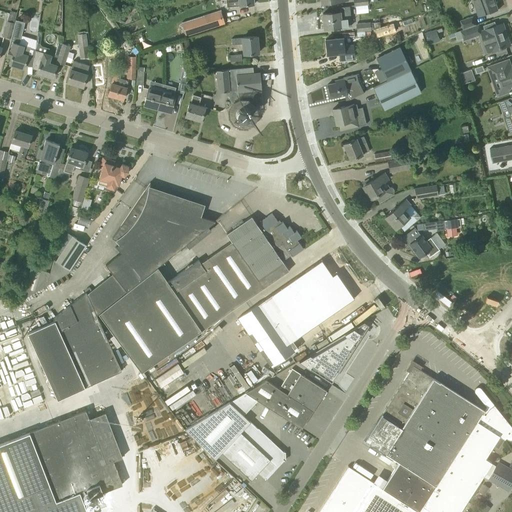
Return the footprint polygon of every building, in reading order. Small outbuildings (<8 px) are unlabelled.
[(473,0),(479,16),(498,10),(494,0),(473,0)] [(331,13),(322,14),(324,29),(334,28),(351,26),(350,19),(349,6),(331,8),(331,13)] [(186,36),(223,24),(219,10),(181,23),(186,36)] [(15,23),(14,23),(17,12),(10,11),(9,14),(7,21),(6,20),(2,35),(11,38),(15,23)] [(460,21),(463,29),(476,25),(473,16),(460,21)] [(6,55),(11,57),(9,64),(23,69),(30,47),(19,43),(25,23),(17,20),(8,49),(6,55)] [(380,27),(379,22),(357,24),(358,31),(364,31),(370,30),(371,30),(380,27)] [(371,30),(372,33),(372,36),(390,31),(389,30),(396,29),(394,23),(380,27),(371,30)] [(485,29),(481,31),(482,32),(488,52),(492,51),(494,51),(501,48),(510,45),(507,36),(503,23),(501,24),(492,27),(485,29)] [(482,32),(481,31),(479,24),(461,30),(455,33),(457,41),(464,39),(464,40),(478,35),(478,33),(482,32)] [(436,29),(424,33),(428,45),(440,40),(436,29)] [(340,38),(325,40),(327,54),(339,53),(340,60),(354,59),(353,44),(349,45),(348,32),(340,33),(340,38)] [(80,59),(89,58),(86,33),(77,34),(80,59)] [(244,54),(258,53),(257,36),(232,38),(233,44),(244,43),(244,54)] [(56,62),(65,65),(68,58),(66,58),(70,46),(62,43),(58,42),(54,56),(57,57),(56,62)] [(381,69),(387,80),(410,69),(399,47),(376,58),(381,69)] [(33,69),(37,70),(36,73),(52,78),(56,65),(49,63),(52,56),(35,50),(33,69)] [(136,56),(127,56),(127,79),(135,79),(136,56)] [(511,92),(511,91),(511,67),(509,59),(487,67),(498,96),(510,92),(511,92)] [(69,73),(66,82),(83,87),(85,78),(87,74),(86,74),(89,66),(74,61),(71,69),(70,69),(69,73)] [(483,65),(475,68),(477,73),(485,71),(483,65)] [(228,92),(229,94),(229,104),(238,103),(239,106),(238,107),(237,107),(236,108),(235,109),(235,110),(234,111),(234,113),(234,114),(234,115),(234,116),(235,117),(235,118),(236,119),(237,120),(237,121),(238,122),(240,122),(241,122),(242,123),(243,123),(244,123),(245,122),(247,122),(248,121),(249,121),(249,120),(250,119),(251,118),(251,117),(252,116),(252,114),(252,113),(252,112),(251,111),(251,110),(250,109),(250,108),(263,107),(261,89),(260,73),(253,73),(253,67),(243,68),(226,69),(216,70),(217,92),(228,91),(228,92)] [(421,92),(410,69),(387,80),(379,84),(378,84),(372,87),(383,110),(421,92)] [(381,69),(374,72),(380,83),(387,80),(381,69)] [(464,84),(476,80),(472,69),(460,73),(464,84)] [(121,74),(114,72),(108,95),(123,99),(126,87),(128,81),(120,78),(121,74)] [(328,88),(327,89),(328,94),(329,94),(330,98),(344,95),(345,100),(350,99),(363,93),(358,81),(357,81),(355,75),(350,78),(344,79),(335,81),(335,83),(327,85),(328,88)] [(181,78),(177,91),(184,93),(188,80),(181,78)] [(162,92),(157,109),(170,112),(175,95),(174,95),(175,90),(172,90),(173,87),(164,85),(162,92)] [(162,92),(148,88),(143,105),(157,109),(162,92)] [(201,121),(205,107),(198,105),(200,97),(192,94),(190,103),(189,102),(185,116),(201,121)] [(511,97),(499,102),(504,114),(506,116),(508,117),(511,117),(511,116),(511,97)] [(366,124),(363,114),(359,115),(356,104),(346,106),(333,109),(336,124),(339,124),(340,130),(366,124)] [(27,147),(31,135),(15,130),(11,141),(20,144),(18,152),(18,153),(17,158),(24,159),(27,147)] [(369,151),(363,136),(356,139),(343,144),(349,160),(362,154),(369,151)] [(59,144),(45,140),(42,150),(39,149),(37,158),(40,159),(35,172),(55,178),(60,159),(55,157),(59,144)] [(511,144),(491,149),(493,162),(511,159),(511,144)] [(82,166),(84,162),(87,152),(70,147),(66,161),(63,171),(71,173),(74,163),(82,166)] [(9,152),(0,150),(0,180),(1,181),(2,177),(3,177),(9,152)] [(391,160),(390,151),(373,154),(375,162),(391,160)] [(99,179),(96,187),(104,190),(105,187),(114,189),(115,184),(118,185),(121,176),(124,176),(128,171),(127,165),(122,164),(119,167),(113,165),(114,161),(102,157),(99,167),(99,169),(101,170),(98,179),(99,179)] [(391,171),(409,167),(407,159),(389,162),(391,171)] [(385,181),(387,179),(384,173),(363,186),(371,199),(375,196),(379,202),(393,193),(394,192),(394,190),(393,188),(391,187),(389,187),(385,181)] [(81,201),(88,179),(88,178),(79,176),(72,198),(81,201)] [(157,266),(207,227),(215,221),(199,216),(201,209),(149,192),(149,189),(150,186),(150,182),(113,237),(118,244),(116,246),(121,253),(105,265),(112,274),(126,291),(157,266)] [(417,198),(437,195),(435,186),(416,189),(417,198)] [(49,200),(48,200),(50,193),(44,191),(42,198),(39,197),(39,211),(45,213),(49,200)] [(393,211),(385,217),(395,229),(398,226),(403,231),(414,222),(409,216),(404,209),(410,204),(405,199),(393,211)] [(126,291),(98,313),(114,334),(121,344),(141,372),(201,330),(201,331),(280,276),(289,271),(281,259),(290,253),(292,256),(303,249),(297,240),(301,237),(296,230),(294,232),(289,226),(287,228),(282,222),(279,224),(272,213),(259,221),(261,224),(258,226),(251,216),(243,222),(226,234),(231,242),(201,263),(199,260),(168,281),(157,266),(126,291)] [(494,215),(489,218),(493,224),(498,221),(494,215)] [(444,220),(422,223),(423,230),(436,228),(436,230),(445,229),(460,227),(460,224),(459,218),(444,220)] [(429,257),(437,251),(439,250),(430,237),(425,241),(421,235),(421,236),(415,228),(401,238),(407,246),(410,244),(419,257),(426,252),(429,257)] [(86,244),(72,236),(56,260),(54,259),(46,285),(69,272),(70,270),(70,269),(86,244)] [(54,259),(57,248),(54,247),(52,252),(43,249),(37,268),(31,266),(23,298),(46,285),(54,259)] [(313,265),(237,318),(271,367),(298,348),(292,340),(300,335),(301,335),(309,329),(316,323),(317,324),(326,318),(325,317),(333,312),(333,313),(342,307),(336,298),(343,292),(348,289),(337,274),(336,274),(332,275),(322,260),(313,265)] [(29,270),(19,267),(16,277),(26,280),(29,270)] [(112,274),(86,294),(96,314),(96,315),(98,313),(126,291),(112,274)] [(54,320),(27,332),(57,399),(84,387),(121,371),(96,315),(96,314),(86,294),(85,292),(53,318),(54,320)] [(364,321),(299,360),(331,382),(368,324),(365,322),(364,321)] [(179,389),(208,370),(201,360),(173,379),(179,389)] [(431,511),(457,511),(484,473),(490,463),(492,461),(486,456),(500,434),(504,440),(506,438),(506,439),(507,439),(508,440),(509,440),(510,440),(511,440),(511,439),(511,427),(481,389),(480,388),(479,387),(478,387),(477,387),(476,388),(475,388),(475,389),(474,390),(474,391),(474,392),(475,392),(475,393),(488,410),(486,413),(419,370),(421,367),(415,362),(413,365),(410,363),(406,370),(409,372),(365,440),(398,462),(381,488),(348,466),(318,511),(426,511),(428,510),(431,511)] [(317,385),(292,368),(280,388),(266,380),(245,392),(301,428),(326,390),(317,385)] [(215,460),(222,452),(243,473),(251,480),(257,473),(265,479),(283,460),(284,461),(284,460),(283,459),(283,453),(284,452),(284,451),(283,452),(243,415),(256,400),(245,393),(229,402),(184,430),(215,460)] [(106,463),(85,410),(0,443),(0,511),(87,511),(79,491),(86,488),(90,497),(103,492),(102,492),(122,484),(113,460),(106,463)] [(496,466),(490,463),(484,473),(490,476),(489,479),(505,488),(511,476),(511,469),(498,463),(496,466)] [(484,495),(489,488),(483,483),(478,490),(479,491),(479,492),(484,495)]
